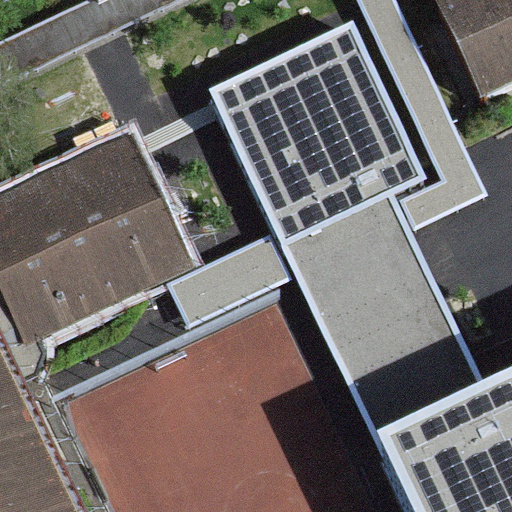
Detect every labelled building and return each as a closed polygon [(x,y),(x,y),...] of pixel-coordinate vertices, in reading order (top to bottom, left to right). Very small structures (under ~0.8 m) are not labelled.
[(511,0),(437,0),(436,1),(484,103),(511,89),(511,0)] [(352,21),(209,89),(284,245),(392,193),(426,177),(352,21)] [(191,273),(136,154),(0,215),(0,511),(47,511),(0,408),(0,276),(32,346),(191,273)] [(392,193),(284,245),(380,447),(489,395),(392,193)] [(373,511),(300,325),(100,403),(142,511),(373,511)] [(511,511),(511,384),(489,395),(380,447),(411,511),(511,511)]
